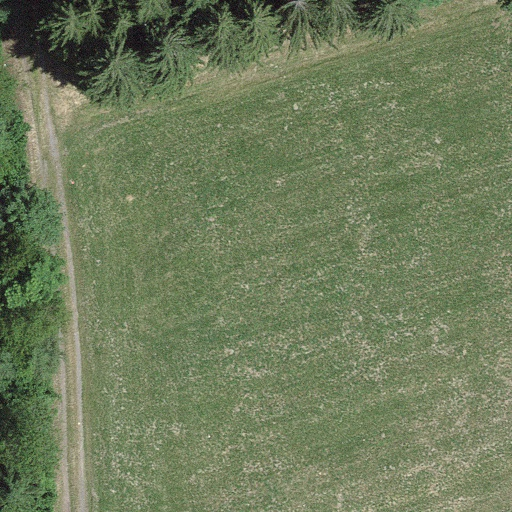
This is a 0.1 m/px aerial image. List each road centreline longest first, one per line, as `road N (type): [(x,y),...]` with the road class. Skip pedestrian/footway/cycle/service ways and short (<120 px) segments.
road 1 (track): [(110,511),(47,0)]
road 2 (track): [(63,129),(511,1)]
